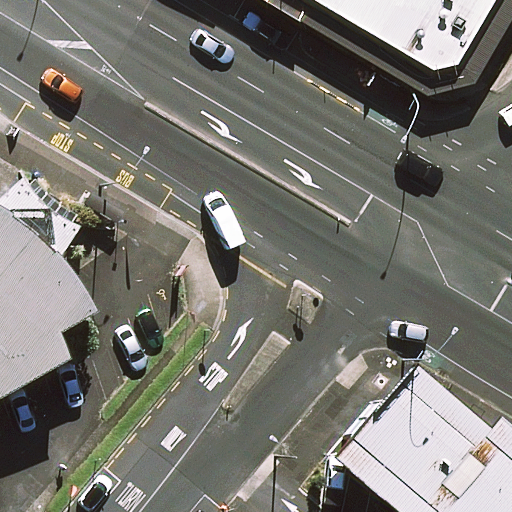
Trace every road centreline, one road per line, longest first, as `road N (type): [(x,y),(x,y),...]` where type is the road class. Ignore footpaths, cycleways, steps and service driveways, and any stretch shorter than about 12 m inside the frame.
road 1 (secondary): [(365,205),(25,0)]
road 2 (residential): [(139,511),(365,205)]
road 3 (secondary): [(483,276),(365,205)]
